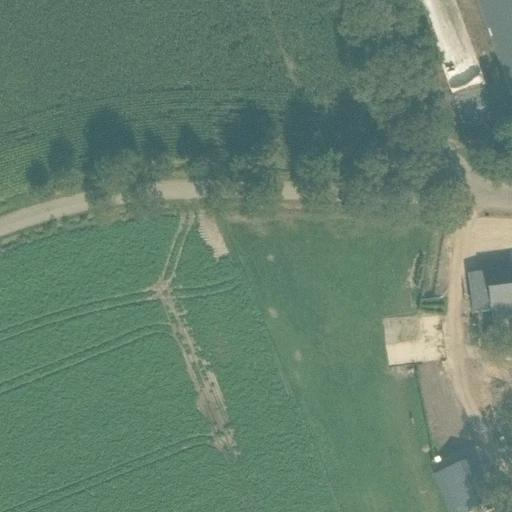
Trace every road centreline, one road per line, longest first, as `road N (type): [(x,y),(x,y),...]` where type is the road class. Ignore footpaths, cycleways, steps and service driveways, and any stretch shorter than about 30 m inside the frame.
road 1 (unclassified): [(0,228),(190,186),(468,199)]
road 2 (unclassified): [(468,199),(437,148),(381,0)]
